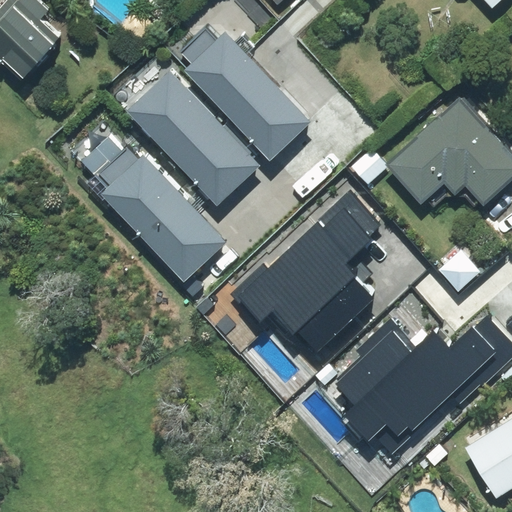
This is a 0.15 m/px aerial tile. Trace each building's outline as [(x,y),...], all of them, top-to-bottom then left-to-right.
[(0,52),(13,68),(54,32),(24,0),(2,0),(0,2),(0,52)] [(233,20),(192,56),(275,150),(316,114),(233,20)] [(179,60),(138,96),(221,190),(262,154),(179,60)] [(455,99),(385,163),(419,200),(449,173),(479,202),(511,168),(511,157),(487,133),(455,99)] [(112,179),(107,184),(192,271),(233,232),(149,147),(144,152),(114,121),(84,150),(112,179)] [(269,257),(242,282),(269,311),(279,301),(299,323),(304,319),(324,340),(388,280),(353,243),(382,215),(355,187),(275,263),(269,257)] [(397,320),(331,384),(393,447),(456,384),(467,395),(511,349),(511,326),(488,303),(457,334),(439,317),(416,339),(397,320)] [(511,417),(464,445),(491,492),(511,479),(511,417)]
